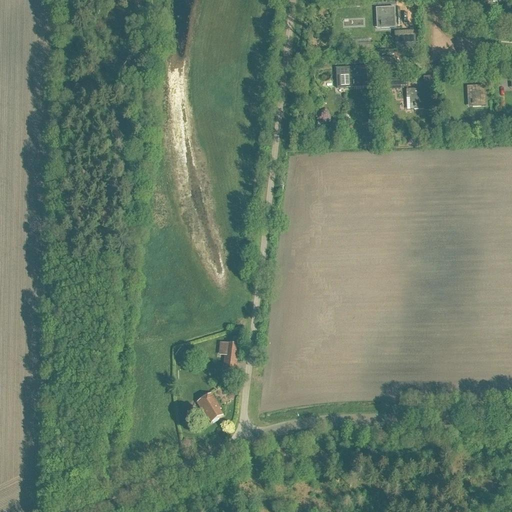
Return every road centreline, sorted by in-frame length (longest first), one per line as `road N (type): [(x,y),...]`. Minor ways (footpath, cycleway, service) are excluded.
road 1 (unclassified): [(215,453),(242,408),(292,0)]
road 2 (unclassified): [(215,453),(290,424),(333,418),(511,414)]
road 3 (unclassified): [(94,511),(215,453)]
